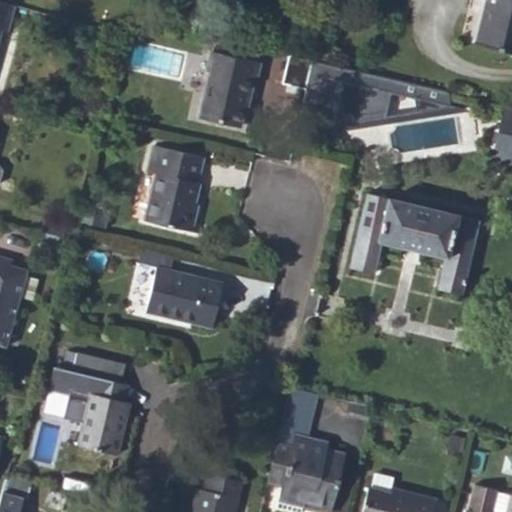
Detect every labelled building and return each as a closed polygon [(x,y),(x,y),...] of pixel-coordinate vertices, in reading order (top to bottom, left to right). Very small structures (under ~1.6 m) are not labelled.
[(511,0),(485,0),(475,43),(511,52),(511,0)] [(0,29),(8,31),(14,6),(0,2),(0,29)] [(241,125),(252,77),(256,78),(260,61),(210,49),(205,69),(208,70),(197,115),(241,125)] [(305,85),(306,80),(310,57),(306,56),(286,52),(279,79),(305,85)] [(435,86),(310,57),(306,80),(305,85),(297,120),(308,123),(307,127),(375,116),(383,88),(415,96),(417,109),(438,106),(435,86)] [(511,143),(511,103),(505,102),(492,155),(508,159),(511,143)] [(200,181),(197,180),(204,154),(153,143),(147,170),(155,172),(144,219),(195,232),(197,224),(193,223),(196,211),(191,209),(193,201),(195,201),(200,181)] [(373,273),(381,241),(444,256),(437,288),(461,294),(478,219),(368,191),(349,266),(373,273)] [(78,219),(104,225),(108,209),(81,202),(81,204),(77,218),(78,219)] [(42,219),(39,230),(58,236),(62,224),(42,219)] [(144,311),(212,327),(222,282),(194,275),(193,280),(183,277),(184,273),(170,270),(174,253),(159,249),(144,311)] [(0,273),(8,275),(11,267),(12,259),(0,255),(0,273)] [(0,348),(0,347),(7,349),(27,271),(11,267),(8,275),(0,273),(0,348)] [(126,401),(128,384),(53,366),(47,390),(87,400),(76,445),(117,455),(125,419),(122,418),(126,401)] [(125,419),(130,402),(126,401),(122,418),(125,419)] [(369,419),(371,406),(351,401),(348,414),(369,419)] [(280,485),(277,500),(303,507),(322,511),(331,511),(344,453),(324,448),(324,442),(292,434),(289,446),(276,443),(267,482),(280,485)] [(234,511),(242,480),(208,472),(203,490),(196,488),(190,511),(234,511)] [(433,511),(437,499),(391,487),(393,477),(374,473),(370,487),(368,487),(361,511),(433,511)] [(0,511),(23,511),(31,481),(6,475),(0,495),(0,511)] [(492,511),(497,489),(473,484),(467,510),(465,509),(464,511),(492,511)] [(275,507),(293,511),(301,511),(303,507),(277,500),(275,507)]
